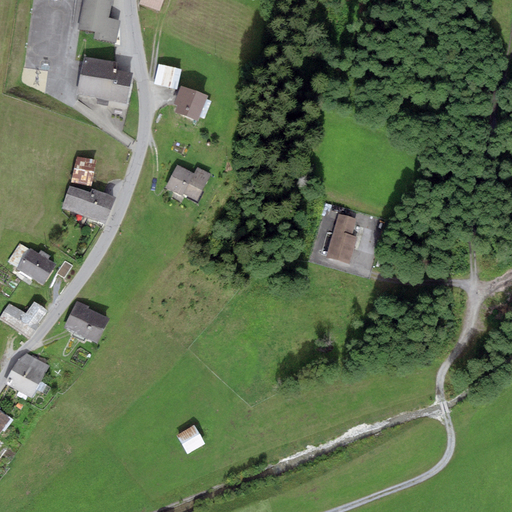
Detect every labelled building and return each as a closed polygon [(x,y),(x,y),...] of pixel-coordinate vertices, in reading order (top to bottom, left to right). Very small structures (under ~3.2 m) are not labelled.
[(111,0),(86,0),(80,30),(96,33),(95,39),(114,43),(116,36),(113,36),(115,23),(107,21),(111,0)] [(162,0),(142,0),(141,4),(158,11),(162,0)] [(89,62),(115,65),(117,51),(90,48),(89,62)] [(115,68),(85,62),(79,94),(101,98),(100,102),(107,103),(108,100),(126,103),(131,79),(114,76),(115,68)] [(180,72),(159,67),(155,82),(177,87),(180,72)] [(204,101),(182,92),(178,103),(181,104),(177,113),(196,121),(204,101)] [(95,164),(78,160),(73,182),(90,186),(95,164)] [(194,178),(178,170),(168,188),(181,195),(182,193),(196,200),(208,176),(198,171),(194,178)] [(91,196),(70,191),(63,209),(103,224),(113,201),(92,193),(91,196)] [(356,220),(339,215),(326,257),(349,264),(357,237),(352,235),(356,220)] [(38,258),(20,246),(9,263),(43,285),(54,268),(46,263),(49,259),(41,254),(38,258)] [(87,310),(78,305),(67,328),(96,343),(107,322),(86,311),(87,310)] [(26,318),(10,307),(1,320),(29,339),(38,326),(37,325),(45,313),(34,306),(26,318)] [(47,369),(25,355),(20,362),(19,362),(6,384),(29,397),(47,369)] [(193,429),(178,437),(187,454),(202,445),(193,429)]
